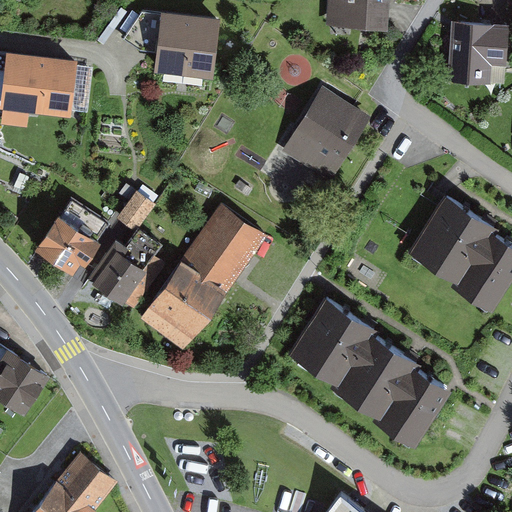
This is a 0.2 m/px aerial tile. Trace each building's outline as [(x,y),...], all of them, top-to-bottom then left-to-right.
[(390,0),(328,0),(328,43),(390,44),(390,0)] [(216,37),(145,30),(139,90),(210,98),(216,37)] [(499,39),(447,37),(444,99),(496,101),(499,39)] [(94,84),(0,72),(0,141),(85,152),(94,84)] [(373,137),(313,104),(277,170),(336,203),(373,137)] [(153,218),(129,204),(77,293),(129,324),(158,275),(130,259),(153,218)] [(401,271),(487,331),(511,295),(511,249),(448,205),(401,271)] [(265,253),(213,217),(133,332),(184,368),(265,253)] [(95,247),(54,224),(29,266),(70,290),(95,247)] [(288,378),(410,463),(455,399),(333,314),(288,378)] [(49,378),(0,345),(0,393),(27,411),(49,378)] [(98,511),(110,498),(85,477),(55,511),(49,511),(42,509),(39,511),(98,511)] [(368,511),(341,492),(327,511),(368,511)]
